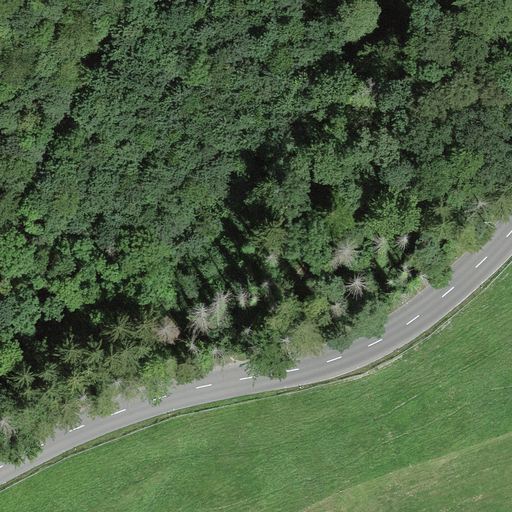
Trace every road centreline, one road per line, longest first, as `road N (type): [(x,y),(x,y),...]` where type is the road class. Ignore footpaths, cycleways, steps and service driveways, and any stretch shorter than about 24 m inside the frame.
road 1 (tertiary): [(511,227),(423,313),(327,360),(105,410),(0,461)]
road 2 (track): [(119,0),(0,223)]
